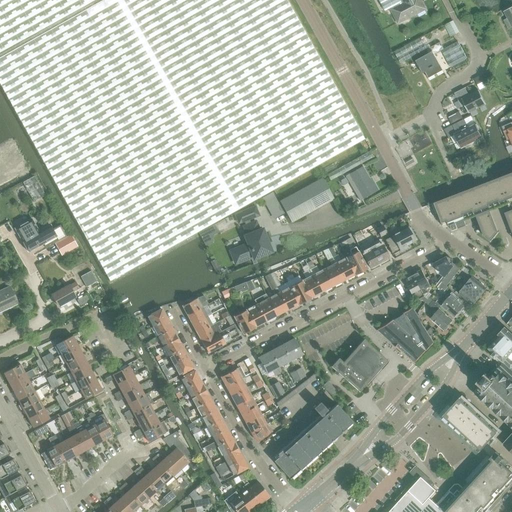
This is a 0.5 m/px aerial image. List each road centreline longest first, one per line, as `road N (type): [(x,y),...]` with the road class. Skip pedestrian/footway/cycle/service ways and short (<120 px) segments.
road 1 (unclassified): [(446,0),(477,60),(473,69),(444,87),(428,115),(379,141)]
road 2 (residential): [(294,506),(252,455),(205,369)]
road 3 (unclassified): [(379,141),(301,0)]
road 4 (residential): [(205,369),(345,294)]
road 5 (residential): [(0,359),(95,314),(115,355)]
road 6 (secondary): [(365,452),(410,426),(464,346)]
road 7 (secondary): [(464,346),(422,377),(365,452)]
road 8 (residential): [(59,509),(0,401)]
